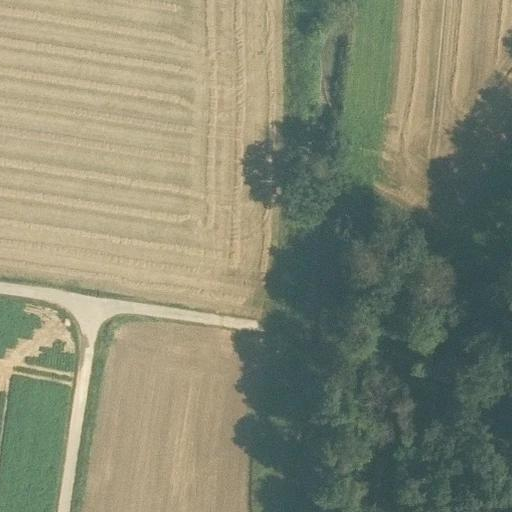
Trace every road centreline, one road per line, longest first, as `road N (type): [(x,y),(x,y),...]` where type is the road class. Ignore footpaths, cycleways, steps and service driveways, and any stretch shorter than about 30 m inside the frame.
road 1 (track): [(274,330),(291,291),(297,0)]
road 2 (track): [(0,288),(96,304),(65,511)]
road 3 (track): [(96,304),(292,332)]
